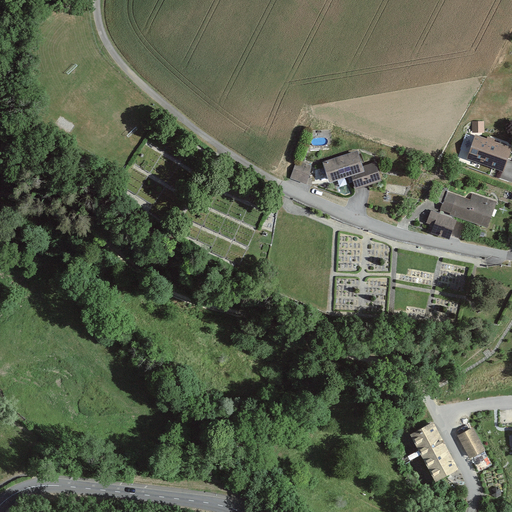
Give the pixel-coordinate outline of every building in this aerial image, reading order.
[(485,130),(485,120),(474,120),(474,130),(485,130)] [(509,146),(474,133),(465,156),(500,169),(509,146)] [(355,148),(319,159),(325,178),(348,171),(353,186),(379,178),(373,159),(360,163),(355,148)] [(309,164),(292,159),(287,175),(304,181),(309,164)] [(495,201),(472,193),(470,199),(446,190),(439,209),(486,226),(495,201)] [(454,217),(429,208),(424,220),(431,223),(428,230),(446,237),(454,217)] [(511,274),(497,271),(495,283),(511,286),(511,274)] [(457,471),(433,423),(410,435),(435,482),(457,471)] [(486,450),(472,428),(457,438),(471,459),(486,450)]
